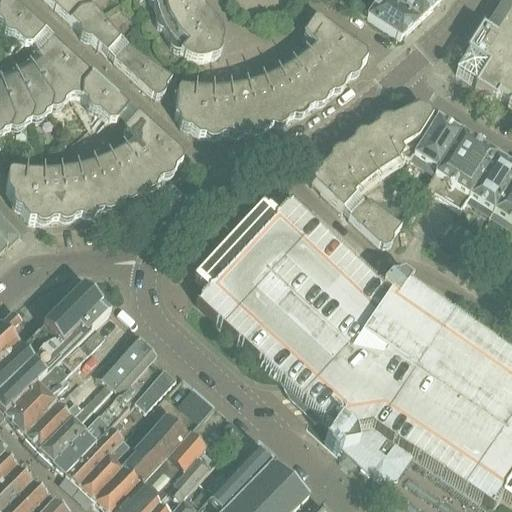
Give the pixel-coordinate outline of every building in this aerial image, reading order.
[(0,0),(0,30),(1,31),(1,34),(2,37),(4,40),(6,41),(9,42),(13,42),(15,44),(15,45),(16,46),(20,49),(21,50),(23,52),(30,51),(33,49),(34,47),(39,42),(40,40),(39,39),(34,35),(37,32),(38,31),(31,26),(3,0),(0,0)] [(38,0),(51,12),(77,35),(77,37),(78,40),(80,43),(82,45),(85,46),(90,46),(105,61),(118,46),(91,14),(89,10),(88,7),(88,4),(89,2),(90,0),(147,0),(148,2),(148,5),(151,8),(152,9),(155,20),(154,24),(154,27),(155,30),(158,33),(160,34),(162,35),(168,44),(168,49),(170,52),(171,54),(174,56),(179,56),(180,58),(184,61),(187,63),(193,65),(200,66),(205,65),(210,63),(213,63),(215,62),(218,61),(219,58),(220,56),(220,53),(220,51),(221,49),(222,45),(222,39),(221,35),(219,30),(214,25),(207,18),(202,11),(200,5),(198,1),(198,0),(38,0)] [(340,0),(338,4),(349,11),(356,0),(340,0)] [(366,22),(396,42),(399,44),(419,26),(380,0),(366,22)] [(379,0),(380,0),(419,26),(439,8),(426,0),(379,0)] [(511,0),(500,0),(499,3),(503,5),(484,34),(480,31),(464,56),(467,57),(455,76),(475,89),(473,91),(494,104),(497,100),(509,108),(506,112),(511,116),(511,0)] [(175,104),(174,122),(177,125),(177,129),(179,133),(182,135),(184,136),(189,136),(189,137),(196,144),(202,144),(203,144),(205,145),(206,146),(209,147),(212,147),(214,147),(217,146),(219,144),(226,143),(228,144),(231,146),(233,146),(236,145),(239,144),(242,141),(249,140),(252,142),(254,142),(257,142),(260,140),(264,136),(271,134),(275,135),(276,135),(278,135),(280,134),(281,134),(283,133),(284,132),(286,128),(292,126),(296,126),(298,126),(299,126),(300,126),(300,125),(301,125),(302,124),(303,124),(303,123),(304,122),(306,120),(306,118),(312,115),(318,115),(319,114),(320,114),(321,113),(323,112),(323,111),(324,111),(325,108),(325,105),(330,102),(335,101),(337,101),(338,100),(339,100),(340,99),(341,98),(342,97),(343,96),(343,91),(348,86),(351,86),(354,85),(356,82),(358,79),(358,74),(365,66),(364,59),(360,57),(343,45),(322,30),(311,45),(317,49),(312,55),(308,59),(297,68),(283,78),(277,80),(261,88),(246,92),(237,94),(226,96),(224,96),(212,97),(210,97),(199,96),(196,96),(191,96),(190,106),(175,104)] [(97,118),(100,121),(101,122),(104,125),(105,126),(107,128),(114,127),(117,125),(118,123),(122,118),(124,117),(123,116),(118,112),(121,109),(122,108),(116,102),(50,43),(47,46),(38,56),(44,62),(30,72),(19,79),(7,85),(0,87),(0,139),(1,139),(2,136),(9,134),(12,136),(15,136),(18,135),(20,134),(22,131),(24,129),(30,126),(33,127),(36,127),(39,126),(41,124),(43,121),(44,119),(50,115),(53,116),(56,115),(59,114),(61,112),(63,109),(64,106),(69,102),(70,102),(71,101),(72,101),(73,101),(75,101),(76,101),(77,101),(77,102),(78,102),(79,102),(85,107),(85,110),(86,113),(88,116),(91,118),(94,118),(97,118)] [(138,61),(126,51),(125,52),(121,56),(114,65),(112,67),(123,77),(131,84),(134,86),(144,96),(150,101),(151,101),(154,104),(157,103),(160,102),(162,100),(164,98),(165,95),(165,92),(170,84),(161,77),(150,69),(138,61)] [(408,168),(412,162),(436,125),(429,121),(429,118),(426,115),(424,113),(421,112),(419,112),(416,113),(389,124),(385,123),(383,123),(381,125),(377,127),(376,129),(395,169),(403,164),(408,168)] [(412,162),(412,163),(436,178),(460,141),(436,125),(412,162)] [(172,181),(173,178),(173,176),(181,168),(180,161),(143,127),(131,139),(137,144),(125,155),(113,162),(100,168),(90,172),(78,176),(60,180),(47,181),(35,181),(20,180),(10,179),(8,179),(7,180),(6,181),(4,197),(10,204),(9,205),(9,208),(9,210),(9,211),(10,212),(10,213),(11,214),(13,216),(15,217),(16,218),(17,218),(18,218),(19,218),(27,228),(34,229),(37,231),(39,232),(43,231),(46,231),(49,229),(54,228),(57,228),(61,230),(63,230),(67,230),(69,229),(71,228),(72,226),(80,225),(84,226),(86,226),(88,226),(92,224),(95,221),(102,219),(106,220),(110,219),(113,217),(115,214),(116,213),(122,210),(124,210),(128,211),(131,210),(133,208),(137,203),(137,202),(143,199),(145,199),(148,199),(152,197),(154,195),(155,192),(156,191),(156,190),(161,186),(163,186),(167,185),(170,183),(172,181)] [(375,182),(395,169),(376,129),(375,132),(364,138),(362,138),(358,138),(354,141),(353,142),(351,145),(351,147),(375,182)] [(436,178),(425,195),(423,197),(431,202),(432,199),(459,216),(467,204),(494,164),(495,163),(460,141),(436,178)] [(332,157),(330,159),(329,161),(328,163),(328,165),(355,198),(363,191),(375,182),(351,147),(340,155),(336,155),(332,157)] [(467,204),(490,218),(511,185),(511,174),(494,164),(467,204)] [(319,197),(323,201),(339,217),(348,207),(349,204),(355,198),(328,165),(319,174),(314,175),(312,176),(310,177),(308,180),(307,184),(307,186),(319,197)] [(511,185),(490,218),(511,232),(511,185)] [(411,285),(401,278),(388,283),(380,292),(289,207),(276,221),(262,208),(254,218),(195,281),(209,293),(196,307),(280,385),(308,410),(333,434),(328,440),(353,463),(377,486),(395,483),(412,459),(489,511),(491,511),(501,498),(511,505),(511,362),(407,290),(411,285)] [(339,217),(347,224),(377,252),(378,251),(381,254),(384,253),(387,252),(388,251),(391,248),(391,245),(391,242),(399,232),(369,208),(367,208),(366,208),(365,208),(363,210),(360,214),(356,215),(348,208),(348,207),(339,217)] [(0,256),(5,252),(18,239),(0,220),(0,256)] [(474,278),(482,282),(494,289),(508,267),(508,266),(489,255),(487,259),(474,278)] [(494,289),(503,294),(511,278),(511,259),(508,266),(508,267),(494,289)] [(60,365),(65,360),(107,317),(80,293),(19,352),(0,369),(0,418),(2,420),(36,390),(55,371),(60,365)] [(11,319),(0,328),(0,369),(19,352),(5,337),(19,327),(11,319)] [(67,362),(65,360),(60,365),(71,376),(85,361),(104,343),(95,335),(77,353),(76,352),(67,362)] [(155,360),(132,339),(94,382),(104,391),(117,403),(155,360)] [(55,371),(36,390),(2,420),(23,442),(56,410),(55,409),(59,405),(58,405),(60,403),(56,399),(68,387),(75,380),(71,377),(66,381),(55,371)] [(175,386),(163,375),(134,408),(145,417),(175,386)] [(85,410),(81,414),(37,457),(51,470),(83,438),(117,403),(104,391),(99,396),(86,385),(73,399),(85,410)] [(197,429),(213,412),(212,410),(192,392),(176,411),(165,401),(154,414),(157,417),(125,452),(121,448),(77,494),(91,506),(97,511),(120,511),(170,458),(186,442),(187,441),(197,429)] [(110,434),(118,425),(129,414),(117,403),(83,438),(51,470),(64,482),(110,434)] [(23,442),(37,457),(81,414),(74,408),(63,419),(56,410),(23,442)] [(123,429),(118,425),(110,434),(64,482),(77,494),(121,448),(113,441),(123,429)] [(227,456),(243,439),(229,426),(214,444),(227,456)] [(187,441),(186,442),(170,458),(120,511),(153,511),(161,504),(171,493),(183,481),(195,466),(202,459),(206,453),(197,444),(194,448),(187,441)] [(227,511),(270,468),(256,454),(211,501),(207,505),(215,511),(227,511)] [(0,493),(19,473),(4,458),(0,462),(0,493)] [(153,511),(178,511),(180,510),(198,488),(213,470),(202,459),(195,466),(183,481),(171,493),(161,504),(153,511)] [(274,471),(273,473),(234,511),(298,511),(308,503),(274,471)] [(0,511),(5,511),(31,485),(19,473),(0,493),(0,511)] [(38,511),(48,502),(31,485),(5,511),(38,511)] [(178,511),(201,511),(207,505),(211,501),(198,488),(180,510),(178,511)]
